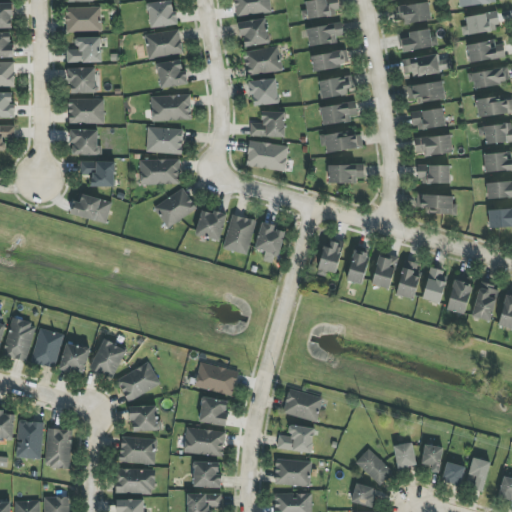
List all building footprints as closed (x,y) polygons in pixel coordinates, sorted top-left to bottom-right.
[(169,0),(147,4),(151,29),(177,24),(173,0),(169,0)] [(234,0),(236,16),(271,13),(269,0),(234,0)] [(308,0),(306,0),(307,10),(302,11),(302,19),(339,16),(337,0),(308,0)] [(401,24),(431,21),(429,2),(399,5),(401,24)] [(0,28),(13,29),(12,3),(0,3),(0,28)] [(101,7),(66,8),(66,32),(101,31),(101,7)] [(462,27),(464,36),(499,30),(496,12),(465,17),(467,26),(462,27)] [(237,22),(239,39),(244,38),(244,46),(269,44),(267,19),(237,22)] [(337,36),(344,36),(343,23),(307,27),(309,46),(337,43),(337,36)] [(402,51),(438,47),(437,36),(431,37),(430,29),(409,32),(409,38),(401,39),(402,51)] [(145,34),(148,58),(182,54),(180,30),(145,34)] [(0,58),(13,58),(12,33),(0,33),(0,58)] [(101,38),(76,38),(76,50),(67,50),(67,63),(101,62),(101,38)] [(506,56),(503,44),(496,46),(494,40),(467,45),(471,64),(506,56)] [(246,75),(282,72),(280,48),(244,51),(246,75)] [(349,66),(347,51),(311,55),(313,70),(349,66)] [(404,74),(412,72),(413,78),(440,73),(437,54),(402,60),(404,74)] [(187,85),(184,60),(157,63),(160,89),(187,85)] [(442,69),(452,69),(452,60),(442,60),(442,69)] [(14,62),(0,62),(0,87),(15,87),(14,62)] [(96,68),(68,69),(68,94),(96,93),(96,68)] [(475,87),(509,84),(508,69),(468,72),(469,82),(474,82),(475,87)] [(319,81),(322,98),(354,92),(351,75),(319,81)] [(249,81),(250,97),(253,97),(253,105),(278,105),(278,80),(249,81)] [(421,98),(421,102),(445,100),(444,82),(407,85),(408,99),(421,98)] [(0,117),(15,117),(15,104),(12,104),(12,93),(0,93),(0,117)] [(152,122),(192,121),(191,95),(151,96),(152,122)] [(477,99),(478,117),(511,114),(511,100),(505,101),(504,97),(477,99)] [(69,124),(104,123),(104,99),(68,99),(69,124)] [(321,107),(323,125),(351,122),(351,116),(357,115),(356,103),(321,107)] [(414,131),(446,127),(444,109),(412,112),(414,131)] [(250,137),(285,138),(285,112),(262,112),(262,123),(251,123),(250,137)] [(479,137),(486,136),(486,144),(511,142),(511,124),(478,126),(479,137)] [(15,126),(0,125),(0,151),(5,151),(5,138),(15,139),(15,126)] [(182,155),(183,129),(148,127),(146,152),(182,155)] [(71,155),(102,155),(102,146),(98,145),(98,130),(72,130),(71,155)] [(360,130),(322,137),(325,154),(364,147),(360,130)] [(424,152),(425,156),(453,153),(451,135),(415,139),(416,153),(424,152)] [(288,146),(249,142),(247,167),(286,171),(288,146)] [(511,156),(511,157),(511,152),(484,154),(485,172),(511,170),(511,156)] [(140,160),(140,186),(180,184),(179,159),(140,160)] [(115,162),(81,161),(81,174),(92,175),(91,187),(114,188),(115,162)] [(365,182),(364,164),(328,165),(329,183),(365,182)] [(419,184),(450,184),(450,165),(419,166),(419,184)] [(511,182),(487,183),(488,199),(511,198),(511,182)] [(154,206),(165,228),(197,211),(185,189),(154,206)] [(429,208),(429,214),(455,215),(455,196),(417,195),(416,208),(429,208)] [(111,201),(82,196),(81,202),(72,201),(70,216),(108,222),(111,201)] [(511,208),(489,209),(489,228),(511,227),(511,208)] [(195,234),(219,241),(227,214),(214,210),(213,213),(202,210),(195,234)] [(250,254),(255,219),(230,215),(225,250),(250,254)] [(275,225),(262,222),(255,249),(265,252),(263,261),(277,264),(284,232),(274,229),(275,225)] [(329,248),(324,246),(317,275),(326,276),(327,271),(336,274),(344,243),(331,240),(329,248)] [(362,284),(370,250),(355,247),(347,281),(362,284)] [(372,284),(390,289),(398,258),(380,253),(372,284)] [(413,299),(422,265),(406,260),(396,294),(413,299)] [(441,303),(447,271),(429,268),(423,300),(441,303)] [(471,284),(453,281),(448,311),(466,314),(471,284)] [(490,321),(499,288),(481,283),(472,316),(490,321)] [(511,296),(504,296),(500,327),(511,328),(511,296)] [(37,325),(13,318),(2,355),(26,362),(37,325)] [(31,362),(54,369),(64,335),(41,328),(31,362)] [(91,370),(115,379),(126,349),(101,340),(91,370)] [(61,372),(85,375),(89,348),(64,344),(61,372)] [(161,384),(148,362),(116,380),(128,402),(161,384)] [(239,372),(201,362),(194,386),(233,397),(239,372)] [(283,413),(317,422),(323,398),(290,389),(283,413)] [(226,426),(229,400),(202,398),(200,423),(226,426)] [(131,407),(131,432),(160,431),(160,420),(156,420),(156,406),(131,407)] [(0,438),(14,439),(14,415),(5,415),(5,411),(0,410),(0,438)] [(17,458),(42,459),(43,422),(18,421),(17,458)] [(278,436),(278,450),(313,452),(314,427),(289,426),(289,436),(278,436)] [(184,452),(223,458),(226,433),(187,427),(184,452)] [(71,469),(72,430),(47,429),(46,468),(71,469)] [(120,463),(155,464),(156,439),(121,438),(120,463)] [(417,465),(412,443),(393,447),(398,470),(417,465)] [(441,473),(442,447),(424,446),(423,465),(432,465),(432,473),(441,473)] [(356,462),(379,486),(393,473),(370,449),(356,462)] [(490,462),(472,458),(466,488),(484,492),(490,462)] [(310,486),(311,461),(275,460),(274,485),(310,486)] [(220,488),(221,462),(194,462),(193,488),(220,488)] [(461,486),(466,467),(447,462),(442,482),(461,486)] [(154,470),(116,469),(115,494),(154,494),(154,470)] [(511,478),(504,477),(498,496),(511,500),(511,478)] [(376,489),(356,484),(351,502),(372,507),(376,489)] [(222,494),(187,494),(187,511),(212,511),(212,507),(222,507),(222,494)] [(312,511),(312,494),(274,494),(274,511),(312,511)] [(44,498),(44,511),(69,511),(69,497),(44,498)] [(117,511),(145,511),(146,500),(118,500),(117,511)] [(40,511),(40,501),(15,502),(15,511),(40,511)] [(0,502),(0,511),(10,511),(11,502),(0,502)]
